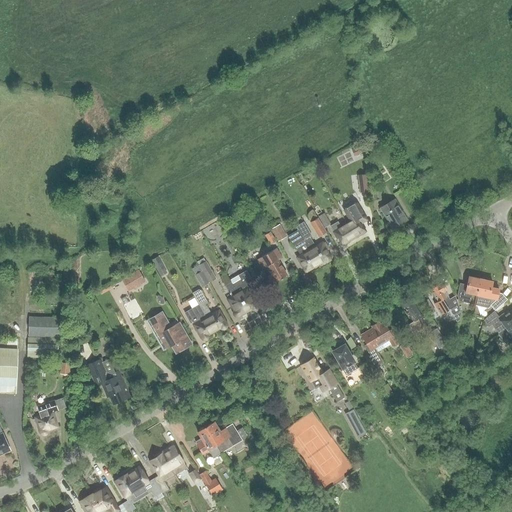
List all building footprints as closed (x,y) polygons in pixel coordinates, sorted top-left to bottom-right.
[(359,147),(351,150),(354,156),(362,153),(359,147)] [(370,191),(367,174),(360,175),(362,192),(370,191)] [(379,190),(373,191),(374,201),(381,200),(379,190)] [(408,221),(395,199),(380,208),(393,230),(408,221)] [(351,222),(347,224),(354,237),(365,231),(358,220),(364,217),(356,204),(345,211),(351,222)] [(318,218),(324,228),(330,225),(324,214),(318,218)] [(327,233),(318,219),(310,224),(318,238),(327,233)] [(342,244),(354,237),(347,224),(341,228),(337,222),(330,226),(337,238),(338,238),(342,244)] [(327,249),(324,243),(322,245),(321,244),(313,249),(312,247),(313,246),(309,238),(312,237),(304,223),(296,228),(298,231),(317,265),(324,261),(324,262),(326,263),(329,261),(329,258),(325,251),(327,249)] [(288,236),(281,224),(273,229),(280,241),(288,236)] [(305,272),(317,265),(298,231),(289,236),(296,246),(297,246),(302,255),(297,258),(305,272)] [(271,232),(265,236),(270,244),(276,241),(271,232)] [(272,285),(287,276),(277,260),(281,258),(276,248),(257,260),(262,269),(266,267),(271,276),(268,277),(272,285)] [(160,277),(167,273),(160,261),(158,256),(151,260),(154,265),(160,277)] [(203,272),(210,283),(217,279),(207,261),(200,265),(204,271),(203,272)] [(204,271),(200,265),(193,269),(197,275),(196,275),(203,287),(210,283),(203,272),(204,271)] [(230,281),(247,312),(250,310),(250,311),(251,312),(252,312),(254,313),(255,312),(257,312),(258,311),(258,309),(258,308),(258,306),(246,285),(252,282),(246,272),(230,281)] [(121,281),(128,291),(141,283),(135,273),(121,281)] [(230,281),(227,276),(220,280),(223,285),(230,281)] [(472,294),(476,295),(479,280),(469,278),(467,285),(460,284),(457,297),(460,302),(470,304),(472,294)] [(495,311),(507,300),(502,295),(498,294),(499,290),(491,288),(493,283),(479,280),(476,295),(474,306),(488,309),(491,306),(495,311)] [(232,310),(233,309),(234,310),(233,312),(233,313),(233,314),(233,315),(234,316),(235,317),(236,318),(238,317),(247,312),(230,281),(223,285),(231,299),(227,301),(232,310)] [(446,290),(442,283),(431,290),(438,301),(434,303),(441,315),(448,311),(448,310),(449,309),(453,319),(459,316),(460,310),(456,298),(451,301),(448,296),(445,291),(446,290)] [(209,316),(208,314),(209,313),(203,302),(206,300),(200,291),(198,290),(191,294),(196,302),(198,306),(213,332),(219,328),(223,331),(225,329),(225,325),(218,312),(209,316)] [(424,317),(413,299),(402,306),(412,322),(406,326),(411,335),(428,325),(424,317)] [(185,314),(190,323),(192,323),(201,339),(204,341),(206,340),(206,336),(213,332),(198,306),(185,314)] [(503,324),(507,329),(511,325),(511,309),(507,314),(506,313),(499,318),(495,311),(484,321),(489,327),(492,325),(496,329),(503,324)] [(163,343),(168,340),(175,354),(191,345),(180,326),(171,331),(161,313),(154,318),(154,319),(154,320),(154,321),(154,322),(154,323),(154,324),(154,325),(155,325),(155,326),(155,327),(155,328),(155,329),(156,329),(156,330),(156,331),(156,332),(157,332),(157,333),(157,334),(158,334),(158,335),(158,336),(159,336),(159,337),(159,338),(160,338),(160,339),(161,340),(161,341),(162,341),(162,342),(163,342),(163,343)] [(60,319),(28,317),(28,337),(59,338),(60,319)] [(373,329),(382,344),(389,340),(393,347),(399,343),(391,329),(389,331),(384,323),(380,325),(379,323),(372,327),(373,329)] [(511,325),(507,329),(510,334),(502,339),(507,345),(511,341),(511,325)] [(430,333),(439,349),(447,344),(437,328),(430,333)] [(384,375),(378,366),(383,362),(378,353),(386,349),(382,344),(373,329),(362,336),(367,344),(365,346),(371,355),(366,358),(378,379),(384,375)] [(0,392),(14,393),(17,340),(0,339),(0,392)] [(57,341),(28,340),(27,357),(57,358),(57,341)] [(412,354),(405,343),(399,347),(406,358),(412,354)] [(333,352),(338,360),(335,362),(341,371),(344,369),(348,376),(358,370),(354,363),(344,345),(333,352)] [(311,381),(316,388),(319,386),(323,392),(329,389),(337,403),(345,399),(336,384),(337,384),(329,370),(323,374),(314,359),(301,366),(311,382),(311,381)] [(127,394),(118,372),(114,374),(112,370),(105,373),(100,360),(86,365),(94,385),(102,382),(105,390),(103,391),(105,397),(108,396),(112,405),(121,401),(119,397),(127,394)] [(63,363),(62,375),(70,375),(71,364),(63,363)] [(362,378),(367,386),(369,385),(372,383),(367,375),(362,378)] [(49,433),(50,431),(49,430),(56,427),(51,412),(57,410),(54,401),(36,407),(40,416),(34,418),(40,435),(42,436),(44,437),(45,437),(47,436),(49,435),(49,433)] [(366,433),(353,410),(346,414),(358,437),(366,433)] [(206,427),(221,453),(242,441),(233,424),(220,431),(214,422),(206,427)] [(213,458),(221,453),(206,427),(197,432),(201,439),(195,442),(197,445),(202,455),(209,451),(213,458)] [(0,454),(9,450),(0,429),(0,454)] [(162,452),(163,454),(176,475),(186,468),(183,463),(183,462),(173,446),(162,452)] [(164,482),(176,475),(163,454),(150,462),(159,476),(155,479),(163,492),(169,489),(164,482)] [(189,471),(195,482),(201,479),(194,468),(189,471)] [(156,497),(163,492),(155,479),(154,479),(156,484),(151,487),(141,469),(129,477),(137,490),(136,490),(137,491),(140,497),(152,490),(156,497)] [(216,479),(213,481),(207,471),(200,475),(213,496),(222,489),(216,479)] [(130,504),(140,497),(137,491),(136,490),(137,490),(129,477),(128,477),(127,475),(122,478),(122,477),(121,477),(117,479),(117,480),(117,481),(115,482),(125,498),(127,501),(122,504),(127,511),(126,511),(130,511),(133,510),(130,504)] [(105,487),(93,494),(103,511),(109,508),(110,511),(117,511),(119,511),(105,487)] [(101,511),(103,511),(93,494),(80,501),(86,511),(101,511)]
